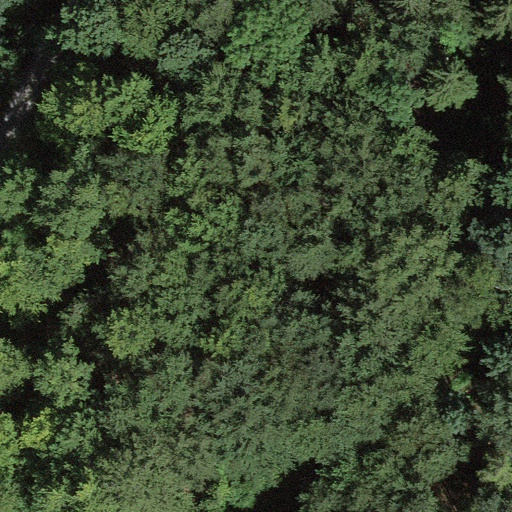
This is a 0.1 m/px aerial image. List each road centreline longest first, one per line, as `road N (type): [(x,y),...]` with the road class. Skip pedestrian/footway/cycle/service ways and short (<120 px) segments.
road 1 (track): [(249,511),(321,475),(511,330)]
road 2 (track): [(87,0),(48,46),(0,208)]
